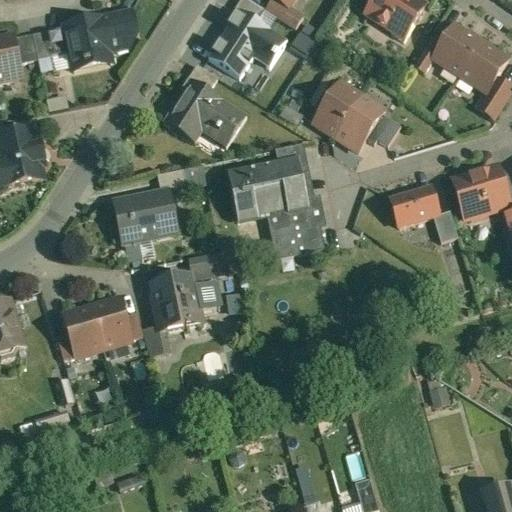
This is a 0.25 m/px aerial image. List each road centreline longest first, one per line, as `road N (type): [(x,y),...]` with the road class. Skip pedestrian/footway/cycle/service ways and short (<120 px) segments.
road 1 (residential): [(0,261),(57,224),(198,0)]
road 2 (residential): [(345,188),(503,143),(511,130)]
